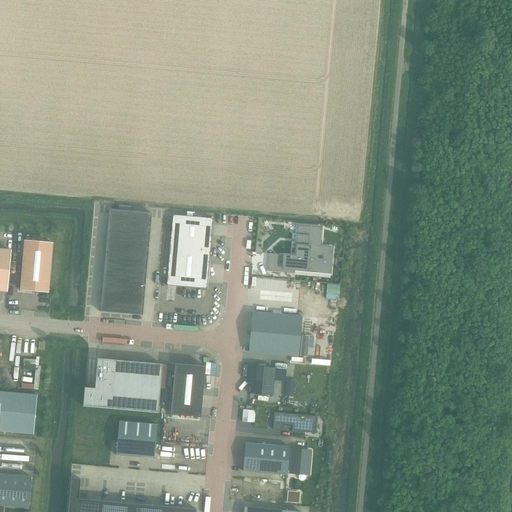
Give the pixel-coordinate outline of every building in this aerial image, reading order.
[(109,210),(100,312),(142,316),(151,213),(109,210)] [(213,221),(172,217),(166,286),(207,290),(213,221)] [(268,254),(267,271),(293,274),(294,270),(329,273),(330,260),(327,260),(328,248),(316,247),(317,228),(297,226),(294,256),(268,254)] [(23,239),(18,286),(50,289),(53,242),(23,239)] [(0,250),(0,254),(0,270),(8,271),(10,251),(0,250)] [(0,290),(6,291),(8,272),(8,271),(0,270),(0,290)] [(252,312),(249,352),(298,356),(302,316),(252,312)] [(301,335),(300,357),(307,357),(308,336),(301,335)] [(84,388),(83,407),(157,413),(161,365),(97,359),(95,389),(84,388)] [(174,364),(170,414),(200,417),(204,367),(174,364)] [(252,366),(249,393),(273,395),(275,368),(252,366)] [(0,392),(0,431),(33,435),(36,396),(0,392)] [(274,413),(273,429),(281,430),(282,424),(292,425),(291,431),(315,433),(317,417),(274,413)] [(73,418),(70,451),(106,455),(109,421),(73,418)] [(119,421),(116,455),(153,458),(156,425),(119,421)] [(289,447),(245,443),(242,472),(286,475),(287,472),(288,451),(289,447)] [(288,451),(287,472),(291,472),(291,474),(312,476),(314,450),(292,448),(292,451),(288,451)] [(0,474),(0,505),(30,508),(33,478),(0,474)] [(69,498),(68,511),(98,511),(100,501),(78,499),(79,480),(71,479),(69,498)] [(100,501),(98,511),(132,511),(134,504),(100,501)]
